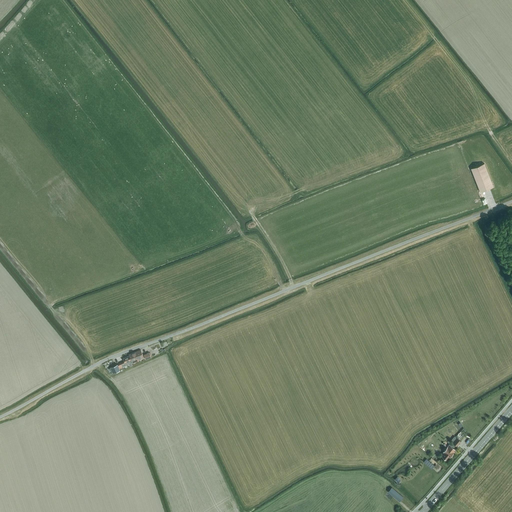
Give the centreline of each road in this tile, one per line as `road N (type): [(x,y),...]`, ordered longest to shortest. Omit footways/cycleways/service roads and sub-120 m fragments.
road 1 (unclassified): [(0,415),(122,352),(511,200)]
road 2 (secondary): [(424,511),(511,408)]
